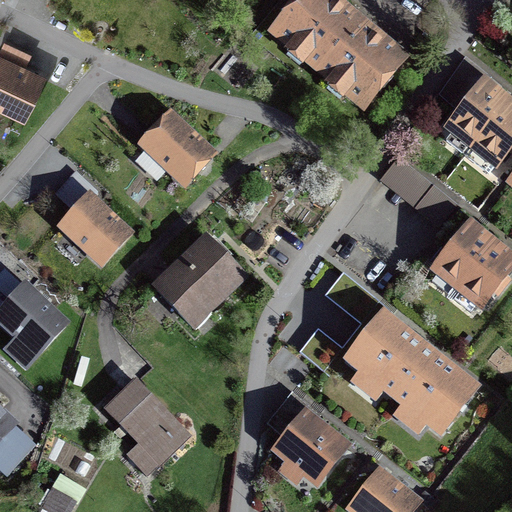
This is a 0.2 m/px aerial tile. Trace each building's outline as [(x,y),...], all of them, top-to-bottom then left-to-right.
[(400,59),(328,0),(305,0),(278,33),(363,103),(400,59)] [(0,104),(21,115),(39,77),(0,58),(0,104)] [(501,98),(507,91),(491,78),(473,100),(469,97),(458,111),(462,114),(450,129),(473,147),(507,103),(501,98)] [(511,107),(507,103),(473,147),(496,165),(507,150),(511,153),(511,152),(511,107)] [(145,148),(183,182),(210,153),(173,119),(145,148)] [(397,155),(380,178),(452,229),(469,206),(397,155)] [(128,233),(91,199),(63,229),(101,263),(128,233)] [(459,288),(493,245),(470,227),(459,242),(455,239),(444,253),(447,256),(436,270),(459,288)] [(207,241),(156,291),(193,327),(244,278),(207,241)] [(511,260),(493,245),(459,288),(482,307),(493,292),(497,295),(508,281),(504,278),(511,268),(511,260)] [(26,289),(0,317),(0,320),(36,354),(63,324),(26,289)] [(474,390),(384,318),(350,362),(440,433),(474,390)] [(348,364),(337,355),(323,372),(334,381),(348,364)] [(189,437),(136,383),(107,411),(160,466),(189,437)] [(0,439),(13,425),(0,412),(0,439)] [(278,451),(317,482),(345,447),(306,416),(278,451)] [(353,509),(355,511),(409,511),(416,503),(380,475),(353,509)] [(69,511),(74,504),(55,492),(44,509),(48,511),(69,511)]
